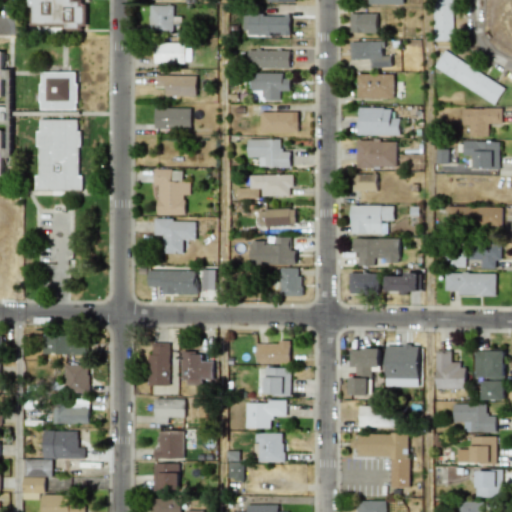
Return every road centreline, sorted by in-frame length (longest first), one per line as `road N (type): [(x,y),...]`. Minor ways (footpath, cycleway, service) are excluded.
road 1 (residential): [(0,312),(511,319)]
road 2 (residential): [(329,511),(329,0)]
road 3 (residential): [(122,511),(122,0)]
